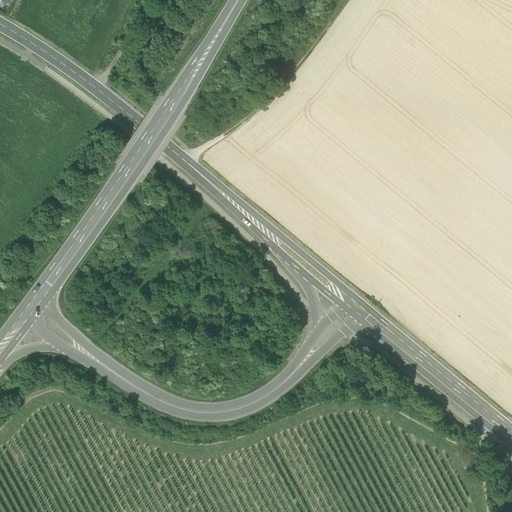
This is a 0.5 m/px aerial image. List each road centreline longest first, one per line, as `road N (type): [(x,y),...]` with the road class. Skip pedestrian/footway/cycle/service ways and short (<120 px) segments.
road 1 (tertiary): [(299,260),(97,90),(0,24)]
road 2 (primary): [(37,299),(237,0)]
road 3 (track): [(185,162),(260,106),(343,0)]
road 4 (tertiary): [(511,437),(365,318)]
road 5 (primary): [(117,375),(183,409),(209,413),(239,409),(278,388)]
